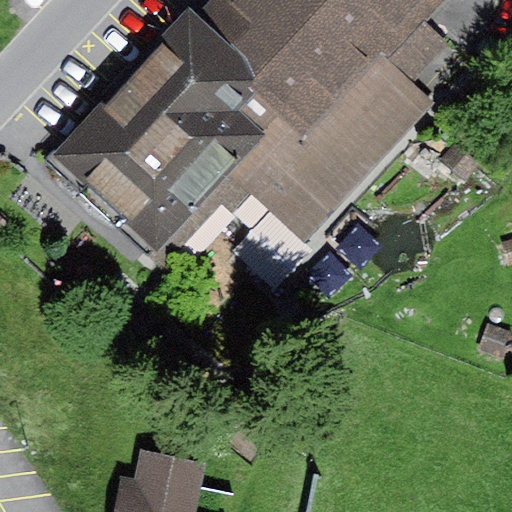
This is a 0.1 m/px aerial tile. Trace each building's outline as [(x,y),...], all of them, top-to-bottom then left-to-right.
[(458,0),(214,0),(66,164),(167,256),(219,198),(236,213),(252,195),(310,248),(437,109),(416,89),(457,44),(436,24),(458,0)] [(511,115),(500,132),(511,140),(511,115)] [(465,184),(479,167),(454,148),(441,165),(465,184)] [(511,243),(502,246),(507,268),(511,267),(511,243)] [(511,336),(511,334),(488,325),(478,351),(503,361),(511,336)] [(195,511),(205,467),(143,454),(136,485),(124,482),(117,511),(195,511)]
